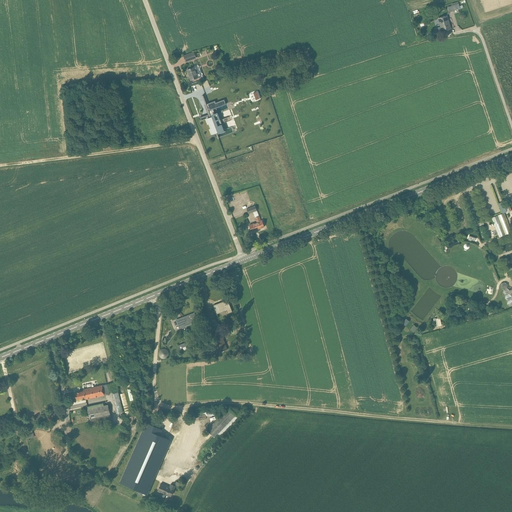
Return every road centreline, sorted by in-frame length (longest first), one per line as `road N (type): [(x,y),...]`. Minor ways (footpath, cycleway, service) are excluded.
road 1 (track): [(511,426),(224,403),(155,412)]
road 2 (primary): [(243,260),(511,156)]
road 3 (unclassified): [(243,260),(145,0)]
road 4 (primary): [(0,358),(243,260)]
road 5 (unknown): [(48,338),(68,433),(16,422),(2,357)]
road 6 (track): [(0,164),(197,138)]
road 7 (track): [(144,423),(155,412),(159,312),(152,296)]
